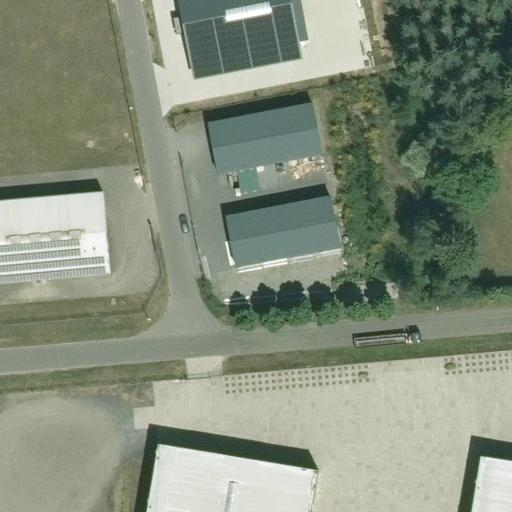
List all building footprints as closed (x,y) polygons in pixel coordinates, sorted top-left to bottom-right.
[(179,0),(194,79),(303,59),(292,0),(179,0)] [(317,107),(213,127),(222,177),(327,157),(317,107)] [(105,195),(0,204),(0,287),(112,278),(105,195)] [(331,199),(227,219),(236,269),(341,249),(331,199)] [(311,511),(319,475),(164,448),(153,511),(511,511),(511,466),(484,462),(475,511),(311,511)]
